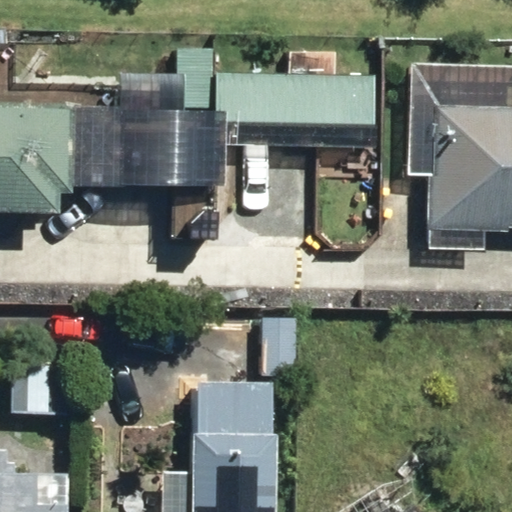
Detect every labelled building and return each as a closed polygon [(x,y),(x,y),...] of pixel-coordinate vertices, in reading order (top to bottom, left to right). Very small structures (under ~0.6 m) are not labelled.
[(221,129),(241,129),(242,119),(357,121),(358,70),(201,68),(200,117),(221,117),(221,129)] [(418,222),(511,223),(511,92),(506,92),(506,105),(420,104),(418,222)] [(0,205),(35,206),(35,186),(47,187),(47,176),(99,177),(100,105),(49,102),(49,98),(0,97),(0,205)] [(0,410),(55,413),(57,364),(0,361),(0,410)] [(255,511),(258,377),(183,375),(182,427),(176,427),(176,468),(157,468),(156,511),(255,511)] [(0,511),(58,511),(59,471),(21,470),(21,460),(0,459),(0,511)] [(314,511),(407,511),(384,472),(314,511)]
